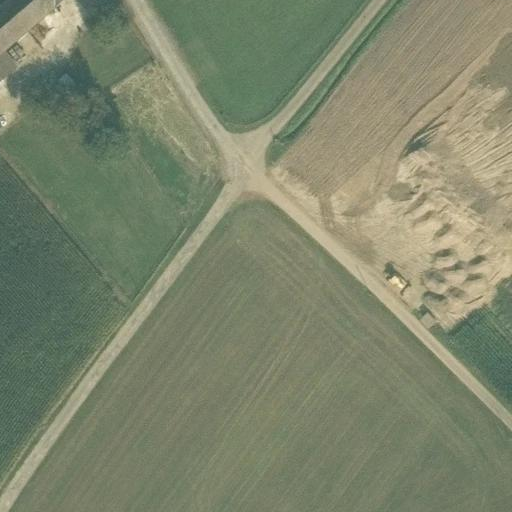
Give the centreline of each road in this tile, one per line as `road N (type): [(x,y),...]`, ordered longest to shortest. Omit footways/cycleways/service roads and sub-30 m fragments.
road 1 (unclassified): [(0,503),(246,166)]
road 2 (unclassified): [(246,166),(511,419)]
road 3 (track): [(246,166),(379,0)]
road 4 (unclassified): [(134,0),(246,166)]
